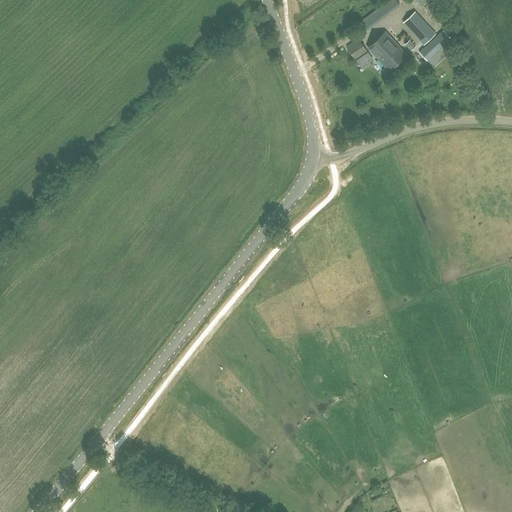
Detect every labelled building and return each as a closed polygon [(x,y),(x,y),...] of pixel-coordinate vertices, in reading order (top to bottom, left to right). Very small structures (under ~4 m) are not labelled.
[(367,30),(400,5),(396,0),(388,0),(360,21),(367,30)] [(424,44),(435,34),(415,12),(403,23),(424,44)] [(427,59),(450,38),(443,31),(420,52),(427,59)] [(389,70),(406,54),(386,32),(368,48),(389,70)] [(356,59),(359,57),(366,52),(358,40),(357,39),(347,46),(347,47),(356,59)] [(410,51),(416,46),(410,39),(404,44),(410,51)] [(450,46),(442,52),(445,56),(453,50),(450,46)]
